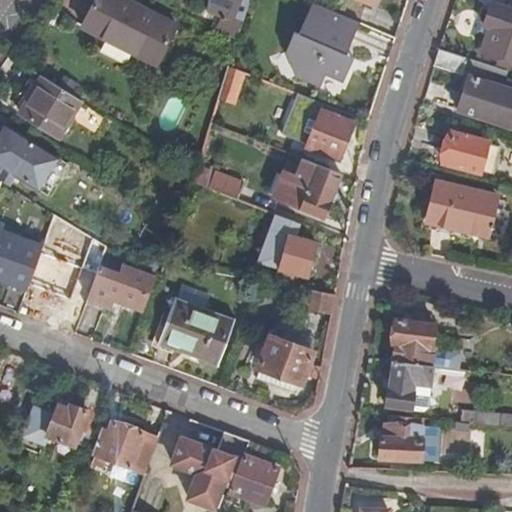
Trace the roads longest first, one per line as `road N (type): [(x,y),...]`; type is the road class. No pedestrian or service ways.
road 1 (residential): [(0,327),(329,451)]
road 2 (residential): [(364,261),(395,101),(428,0)]
road 3 (residential): [(329,451),(364,261)]
road 4 (residential): [(364,261),(511,294)]
